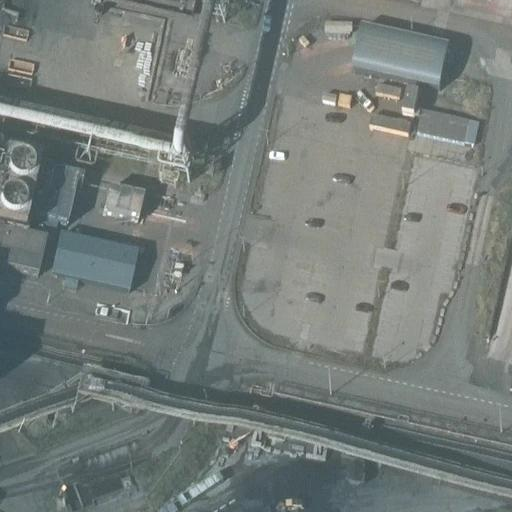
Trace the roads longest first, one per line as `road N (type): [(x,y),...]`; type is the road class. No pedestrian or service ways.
road 1 (unknown): [(439,401),(511,83)]
road 2 (unknown): [(273,511),(453,490),(511,500)]
